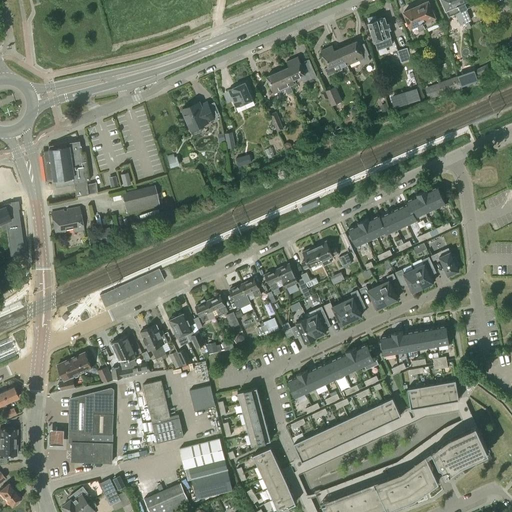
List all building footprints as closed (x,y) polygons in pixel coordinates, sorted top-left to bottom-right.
[(466,22),(455,0),(441,0),(448,16),(455,13),(460,25),(466,22)] [(470,0),(455,0),(466,22),(471,20),(467,8),(473,5),(470,0)] [(416,7),(425,29),(437,24),(435,17),(428,1),(416,7)] [(425,29),(416,7),(403,12),(410,28),(416,25),(419,32),(425,29)] [(376,20),(375,16),(367,18),(374,42),(375,42),(377,49),(392,45),(390,37),(388,30),(390,30),(388,24),(386,25),(384,18),(376,20)] [(484,20),(487,28),(494,25),(491,17),(484,20)] [(357,40),(340,48),(347,65),(360,60),(361,64),(370,60),(368,55),(369,54),(364,43),(359,45),(357,40)] [(347,65),(340,48),(334,50),(332,45),(321,50),(328,66),(325,68),(327,73),(329,74),(341,68),(347,65)] [(410,60),(407,48),(397,51),(401,63),(410,60)] [(289,66),(283,69),(291,86),(297,83),(295,78),(301,76),(303,82),(313,78),(310,71),(305,73),(298,56),(286,61),(289,66)] [(476,69),(479,75),(495,68),(492,62),(476,69)] [(291,86),(283,69),(266,76),(274,93),(285,89),(287,94),(293,92),(291,86)] [(457,75),(461,85),(461,87),(478,81),(474,69),(457,75)] [(439,82),(442,92),(461,85),(457,75),(439,82)] [(246,82),(236,86),(228,89),(236,107),(253,100),(246,82)] [(442,92),(439,82),(426,87),(429,98),(442,94),(442,92)] [(331,105),(342,101),(336,86),(325,91),(328,98),(331,105)] [(408,104),(404,93),(391,97),(394,109),(408,104)] [(214,118),(220,115),(214,101),(208,104),(207,102),(201,105),(199,102),(182,109),(190,129),(214,118)] [(276,111),(270,114),(277,131),(284,128),(276,111)] [(225,133),(228,148),(235,147),(232,132),(225,133)] [(89,180),(85,151),(81,152),(80,144),(79,144),(78,140),(48,144),(49,148),(48,149),(48,151),(44,152),(45,155),(42,155),(46,181),(54,179),(56,187),(73,184),(75,196),(88,194),(97,191),(95,182),(86,185),(86,181),(89,180)] [(177,166),(174,157),(174,155),(167,157),(170,168),(177,166)] [(244,155),(235,158),(237,166),(246,163),(244,155)] [(121,174),(124,185),(131,184),(128,172),(121,174)] [(110,187),(117,185),(115,175),(108,177),(110,187)] [(154,185),(121,193),(125,207),(128,207),(130,212),(159,204),(154,185)] [(446,204),(442,197),(444,196),(442,191),(440,192),(437,186),(427,190),(427,189),(427,190),(435,208),(446,204)] [(435,208),(427,190),(417,194),(426,213),(435,208)] [(426,213),(417,194),(416,194),(417,195),(407,199),(417,220),(416,217),(426,213)] [(417,220),(407,199),(408,202),(399,207),(407,225),(417,220)] [(0,208),(0,229),(1,231),(6,229),(10,256),(24,254),(17,205),(13,202),(3,204),(3,207),(0,208)] [(79,207),(51,212),(55,235),(64,234),(63,230),(75,227),(75,231),(83,230),(79,207)] [(407,225),(399,207),(389,211),(397,229),(407,225)] [(397,229),(389,211),(379,216),(379,214),(378,214),(387,234),(397,229)] [(387,234),(378,214),(369,219),(368,218),(377,237),(386,233),(387,234)] [(377,237),(368,218),(358,222),(367,241),(377,237)] [(367,241),(358,222),(358,223),(348,228),(351,235),(349,235),(352,240),(353,240),(356,246),(367,241)] [(111,236),(109,227),(96,230),(98,240),(111,236)] [(337,253),(335,246),(330,248),(326,241),(314,246),(321,261),(323,266),(331,262),(329,258),(333,256),(333,255),(337,253)] [(321,261),(314,246),(302,252),(306,260),(301,262),(304,268),(309,266),(309,267),(321,261)] [(458,263),(455,256),(453,257),(448,247),(431,255),(433,260),(439,257),(448,275),(459,270),(456,264),(458,263)] [(348,263),(344,255),(339,257),(342,265),(348,263)] [(433,282),(429,271),(435,268),(429,256),(422,259),(424,264),(414,268),(423,287),(424,286),(425,287),(432,284),(431,282),(433,282)] [(277,269),(281,278),(282,278),(286,287),(298,281),(289,263),(277,269)] [(4,266),(0,267),(0,281),(10,277),(4,266)] [(158,268),(99,295),(104,307),(150,287),(164,280),(158,268)] [(423,287),(414,268),(404,273),(402,269),(395,272),(401,284),(407,281),(412,292),(423,287)] [(281,278),(277,269),(264,274),(272,290),(273,290),(275,295),(280,292),(278,287),(279,287),(276,281),(281,278)] [(334,282),(346,277),(343,271),(332,275),(334,282)] [(301,274),(305,283),(310,280),(306,272),(301,274)] [(261,294),(254,278),(242,283),(246,294),(252,291),(254,297),(261,294)] [(303,279),(298,281),(303,291),(308,289),(303,279)] [(398,298),(389,280),(388,280),(378,285),(387,303),(388,302),(389,304),(396,301),(396,299),(398,298)] [(250,302),(246,294),(242,283),(230,289),(238,307),(250,302)] [(378,285),(368,289),(367,290),(368,290),(376,308),(378,307),(379,309),(386,306),(385,304),(387,303),(378,285)] [(334,303),(340,300),(337,292),(330,295),(334,303)] [(354,297),(357,304),(363,301),(360,294),(354,297)] [(227,311),(220,295),(208,300),(212,310),(218,307),(221,314),(227,311)] [(357,304),(354,297),(353,296),(353,297),(343,301),(351,320),(362,315),(357,304)] [(212,310),(208,300),(206,301),(204,299),(201,300),(201,303),(195,306),(200,315),(203,321),(215,316),(212,310)] [(294,310),(303,306),(301,300),(291,303),(294,310)] [(351,320),(343,301),(332,306),(330,302),(324,305),(329,317),(335,314),(340,325),(351,320)] [(326,331),(318,313),(324,311),(322,306),(305,314),(316,337),(316,336),(317,335),(318,337),(325,334),(324,332),(326,331)] [(243,316),(240,310),(234,313),(237,319),(243,316)] [(194,334),(184,312),(177,316),(188,342),(193,340),(196,347),(205,343),(200,332),(194,334)] [(239,323),(234,312),(226,315),(232,326),(239,323)] [(297,324),(291,327),(294,333),(296,337),(301,335),(305,342),(316,337),(305,314),(304,314),(306,317),(296,322),(297,324)] [(188,342),(177,316),(169,319),(181,345),(188,342)] [(198,316),(194,318),(198,328),(202,326),(198,316)] [(156,324),(149,328),(161,356),(166,354),(162,345),(168,342),(167,342),(168,342),(162,330),(160,331),(160,332),(156,324)] [(450,337),(449,331),(447,331),(446,324),(434,326),(437,346),(449,344),(448,337),(450,337)] [(437,346),(434,326),(424,328),(427,348),(437,346)] [(294,333),(291,327),(284,330),(287,337),(294,333)] [(161,356),(149,328),(141,331),(150,350),(151,350),(155,358),(161,356)] [(427,348),(424,328),(413,330),(417,350),(427,348)] [(417,350),(413,330),(403,332),(403,331),(402,331),(406,351),(417,350)] [(406,351),(402,331),(392,333),(395,353),(406,351)] [(395,353),(392,333),(391,333),(392,334),(381,336),(382,343),(380,343),(381,349),(383,348),(384,355),(395,353)] [(128,335),(119,339),(136,374),(151,371),(147,362),(137,364),(135,358),(137,357),(134,353),(135,352),(128,335)] [(245,339),(243,336),(240,335),(237,336),(236,339),(237,342),(241,343),(244,342),(245,339)] [(225,348),(233,346),(231,338),(223,340),(225,348)] [(136,374),(119,339),(111,342),(119,360),(120,359),(122,364),(126,362),(128,368),(121,369),(120,366),(111,368),(113,379),(136,374)] [(375,361),(372,354),(373,354),(371,349),(369,349),(366,343),(357,347),(356,347),(365,366),(375,361)] [(216,344),(208,346),(209,353),(218,351),(216,344)] [(365,366),(356,347),(346,351),(355,370),(365,366)] [(190,361),(184,349),(177,352),(183,365),(190,361)] [(85,351),(71,358),(78,373),(92,366),(85,351)] [(150,358),(147,351),(142,353),(146,360),(150,358)] [(183,365),(177,352),(177,351),(169,354),(175,368),(182,364),(183,365)] [(355,370),(346,351),(346,352),(337,357),(345,375),(355,370)] [(345,375),(337,357),(327,361),(335,379),(345,375)] [(78,373),(71,358),(57,364),(64,379),(59,379),(61,389),(75,386),(73,375),(78,373)] [(335,379),(327,361),(317,366),(325,384),(335,379)] [(102,381),(113,379),(107,366),(97,370),(102,381)] [(325,384),(317,366),(308,370),(307,369),(316,388),(325,384)] [(316,388),(307,369),(297,374),(306,393),(316,388)] [(306,393),(297,374),(297,375),(287,380),(290,386),(289,387),(291,392),(293,391),(296,398),(306,393)] [(178,414),(169,416),(161,380),(143,384),(156,442),(182,436),(178,414)] [(459,399),(456,380),(444,382),(447,401),(459,399)] [(447,401),(444,382),(431,384),(435,403),(447,401)] [(435,403),(431,384),(419,386),(423,405),(435,403)] [(215,405),(210,385),(190,390),(195,410),(215,405)] [(1,392),(6,402),(18,396),(13,386),(1,392)] [(423,405),(419,386),(407,388),(411,408),(423,405)] [(71,461),(112,462),(114,413),(114,388),(111,387),(94,392),(70,399),(68,442),(72,442),(71,461)] [(260,398),(257,387),(238,392),(240,403),(260,398)] [(401,415),(393,397),(381,402),(390,420),(401,415)] [(262,408),(260,398),(240,403),(243,413),(262,408)] [(390,420),(381,402),(370,407),(379,425),(390,420)] [(379,425),(370,407),(359,412),(368,430),(379,425)] [(265,419),(262,408),(243,413),(246,424),(265,419)] [(368,430),(359,412),(348,417),(357,435),(368,430)] [(357,435),(348,417),(338,422),(346,440),(357,435)] [(268,429),(265,419),(246,424),(249,434),(268,429)] [(346,440),(338,422),(327,427),(335,445),(346,440)] [(335,445),(327,427),(316,432),(324,450),(335,445)] [(487,449),(478,427),(451,439),(438,449),(433,452),(439,465),(442,466),(446,474),(450,472),(462,464),(463,463),(462,462),(474,456),(475,458),(474,458),(475,458),(476,457),(475,456),(482,452),(481,449),(485,447),(486,449),(487,449)] [(0,441),(16,441),(16,428),(0,428),(0,441)] [(251,445),(271,440),(268,429),(249,434),(251,445)] [(63,430),(47,430),(47,445),(63,445),(63,430)] [(324,450),(316,432),(305,438),(313,456),(324,450)] [(232,488),(220,438),(180,448),(188,479),(192,478),(197,497),(232,488)] [(313,456),(305,438),(294,443),(302,461),(313,456)] [(16,441),(0,441),(0,454),(16,454),(16,441)] [(276,458),(271,446),(253,455),(258,466),(276,458)] [(401,501),(413,496),(414,498),(415,498),(415,497),(414,496),(425,488),(426,489),(426,490),(427,489),(426,487),(433,482),(431,479),(436,477),(438,480),(437,481),(438,481),(439,480),(438,480),(428,457),(428,456),(403,474),(322,505),(325,511),(361,511),(363,511),(372,511),(373,511),(372,511),(374,511),(386,507),(387,509),(388,508),(386,503),(390,501),(392,504),(400,502),(400,503),(402,503),(401,501)] [(281,469),(276,458),(258,466),(263,477),(281,469)] [(286,479),(281,469),(263,477),(268,488),(286,479)] [(119,489),(125,486),(120,474),(114,477),(119,489)] [(105,494),(115,488),(110,478),(99,484),(105,494)] [(291,490),(286,479),(268,488),(273,499),(291,490)] [(21,497),(8,481),(0,488),(0,492),(11,506),(21,497)] [(69,511),(73,511),(92,498),(87,492),(88,492),(83,485),(69,496),(71,499),(70,500),(68,499),(65,501),(66,503),(64,504),(69,511)] [(115,488),(105,494),(110,505),(114,503),(121,499),(126,496),(123,491),(118,494),(115,488)] [(163,490),(144,498),(150,511),(172,511),(182,508),(174,488),(165,492),(163,490)] [(255,494),(251,488),(247,491),(250,497),(255,494)] [(296,502),(291,490),(273,499),(278,510),(296,502)] [(258,500),(255,494),(250,497),(254,502),(258,500)] [(97,505),(92,498),(73,511),(90,511),(94,509),(93,508),(97,505)]
